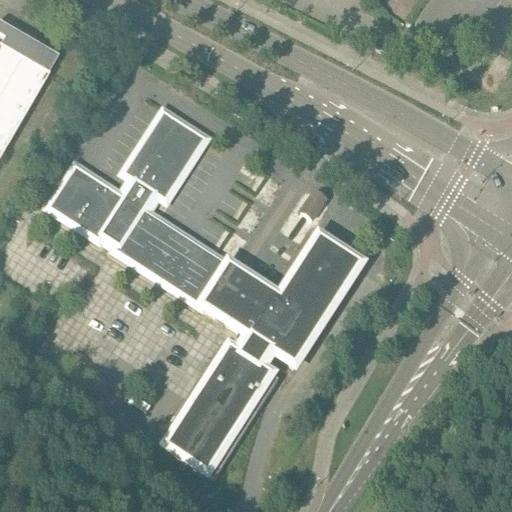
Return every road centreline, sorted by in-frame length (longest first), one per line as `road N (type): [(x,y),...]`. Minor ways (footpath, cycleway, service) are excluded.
road 1 (primary): [(108,0),(265,83),(490,230)]
road 2 (primary): [(511,178),(371,94),(181,0)]
road 3 (tertiary): [(490,230),(329,511)]
road 4 (tertiary): [(332,511),(511,280)]
